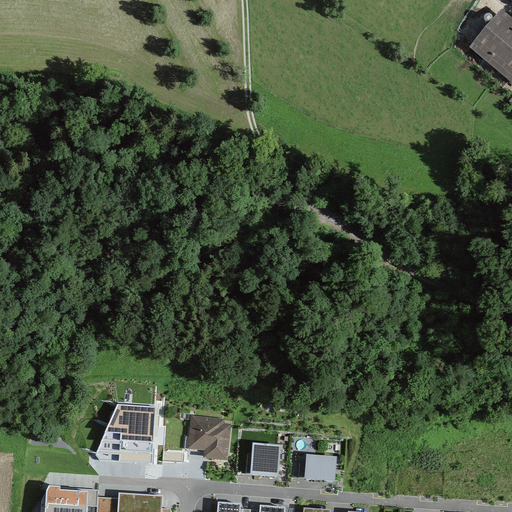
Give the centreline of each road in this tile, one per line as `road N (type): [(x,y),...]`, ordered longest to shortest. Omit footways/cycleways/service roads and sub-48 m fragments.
road 1 (track): [(0,205),(110,155),(155,156),(339,224),(408,272),(511,315)]
road 2 (residential): [(191,489),(511,510)]
road 3 (track): [(244,0),(258,138),(273,165),(339,224)]
